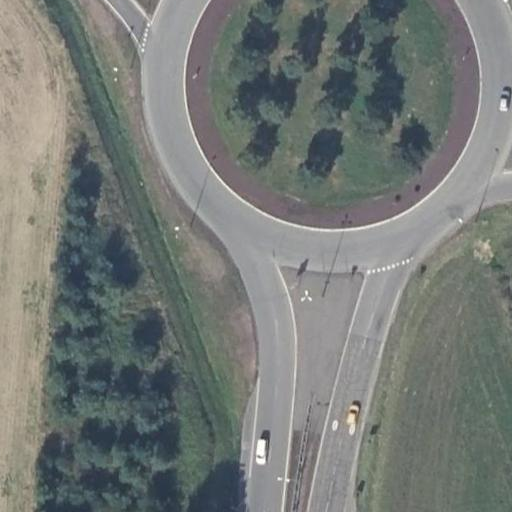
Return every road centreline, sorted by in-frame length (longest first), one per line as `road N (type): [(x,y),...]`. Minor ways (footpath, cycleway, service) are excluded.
road 1 (trunk): [(240,232),(273,324),(265,511)]
road 2 (trunk): [(327,511),(360,354),(395,243)]
road 3 (primary): [(185,0),(167,50),(162,104),(178,160),(240,232)]
road 4 (primary): [(240,232),(315,252),(395,243)]
road 5 (primary): [(467,190),(501,114),(503,66)]
